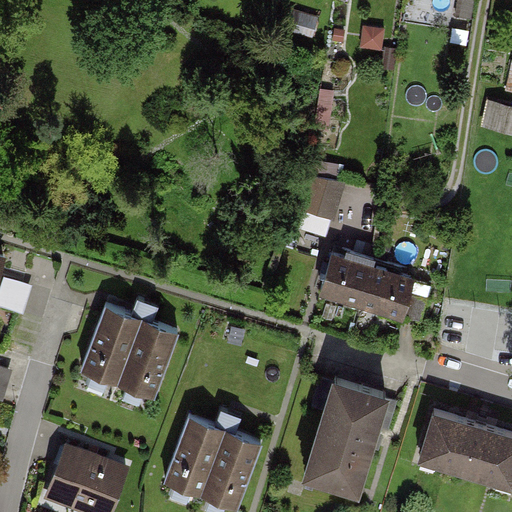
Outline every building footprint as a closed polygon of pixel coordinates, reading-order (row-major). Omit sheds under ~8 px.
[(462,0),(461,13),(475,14),(476,0),(462,0)] [(387,45),(387,23),(367,23),(366,45),(387,45)] [(487,121),(511,123),(511,94),(491,92),(487,121)] [(345,182),(310,174),(300,216),(335,225),(345,182)] [(419,279),(332,253),(321,290),(407,316),(419,279)] [(31,286),(4,277),(0,290),(0,306),(23,313),(27,300),(31,286)] [(130,319),(96,307),(73,371),(108,382),(130,319)] [(166,331),(130,319),(108,382),(145,394),(166,331)] [(10,372),(0,368),(0,398),(1,399),(6,385),(10,372)] [(378,396),(318,380),(293,472),(352,488),(378,396)] [(511,486),(511,436),(426,410),(411,459),(511,490),(511,486)] [(215,428),(181,415),(157,480),(192,492),(215,428)] [(249,440),(215,428),(192,492),(226,504),(249,440)] [(110,458),(69,443),(49,497),(88,511),(110,511),(129,466),(110,458)]
